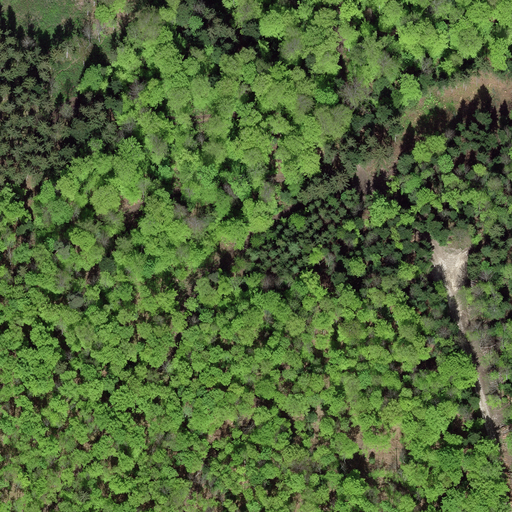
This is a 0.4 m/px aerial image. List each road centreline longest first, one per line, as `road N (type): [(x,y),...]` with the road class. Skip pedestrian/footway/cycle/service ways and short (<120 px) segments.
road 1 (track): [(506,511),(496,452),(432,246),(361,179),(335,23)]
road 2 (track): [(511,15),(419,35),(373,35),(294,0)]
